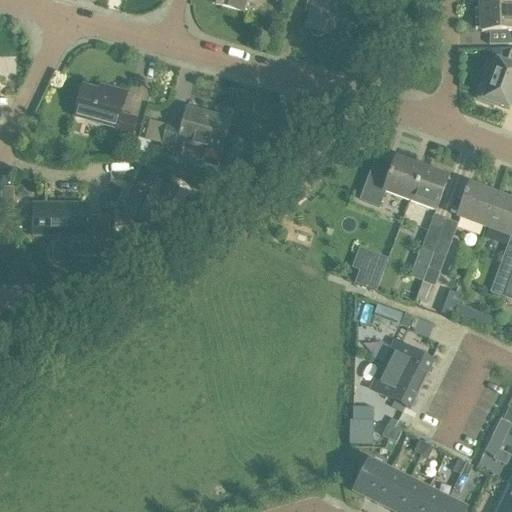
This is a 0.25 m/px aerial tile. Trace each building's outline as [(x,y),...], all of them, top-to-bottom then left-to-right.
[(209,0),(210,1),(213,2),(213,4),(244,13),(247,0),(209,0)] [(313,0),(305,30),(311,31),(311,33),(313,36),(319,38),(323,37),(323,35),(339,39),(349,0),(313,0)] [(509,45),(511,44),(511,5),(480,7),(481,33),(508,31),(509,45)] [(507,108),(511,94),(511,93),(511,52),(509,52),(504,65),(496,62),(488,86),(482,84),(476,100),(491,106),(492,103),(507,108)] [(131,143),(137,120),(121,116),(127,94),(102,87),(101,92),(84,88),(76,119),(118,130),(115,139),(131,143)] [(223,154),(223,152),(229,154),(234,136),(228,134),(231,122),(187,110),(182,130),(168,126),(162,148),(182,153),(185,144),(223,154)] [(138,140),(135,151),(146,155),(150,143),(138,140)] [(376,160),(360,202),(378,209),(384,193),(409,202),(421,168),(395,158),(392,166),(380,161),(376,160)] [(434,212),(447,178),(421,168),(409,202),(410,203),(434,212)] [(125,191),(117,209),(122,212),(119,217),(147,231),(158,236),(181,189),(170,184),(142,170),(131,194),(125,191)] [(456,219),(484,229),(496,197),(468,186),(456,219)] [(1,218),(13,219),(13,190),(1,190),(1,218)] [(509,202),(496,197),(484,229),(488,231),(511,240),(511,238),(511,197),(509,202)] [(98,243),(98,217),(85,217),(85,206),(33,205),(32,236),(58,237),(58,243),(55,243),(52,246),(53,260),(57,264),(71,264),(74,261),(74,258),(97,258),(97,243),(98,243)] [(432,253),(445,219),(435,216),(422,249),(432,253)] [(98,217),(98,243),(109,243),(109,218),(98,217)] [(428,305),(434,288),(458,224),(445,219),(432,253),(433,254),(422,284),(416,301),(428,305)] [(355,285),(377,293),(388,260),(360,250),(352,270),(360,273),(355,285)] [(511,267),(501,297),(511,301),(511,267)] [(49,284),(49,298),(92,298),(92,281),(62,281),(58,284),(49,284)] [(457,306),(460,296),(449,292),(441,314),(452,318),(457,306)] [(400,328),(404,316),(377,307),(373,318),(400,328)] [(457,307),(452,319),(488,333),(492,320),(457,307)] [(412,319),(404,316),(400,328),(408,331),(412,319)] [(396,345),(384,368),(422,387),(427,377),(426,376),(432,363),(396,345)] [(417,397),(422,387),(384,368),(373,392),(409,410),(416,396),(417,397)] [(389,441),(394,430),(387,426),(382,437),(389,441)] [(396,444),(401,433),(394,430),(389,441),(396,444)] [(492,438),(488,445),(499,451),(503,443),(492,438)] [(421,457),(426,446),(419,442),(414,453),(421,457)] [(488,445),(484,453),(495,458),(499,451),(488,445)] [(428,460),(433,449),(426,446),(421,457),(428,460)] [(460,476),(465,465),(458,461),(452,472),(460,476)] [(374,504),(389,472),(368,462),(365,469),(361,476),(360,478),(359,482),(353,494),(374,504)] [(467,479),(472,468),(465,465),(460,476),(467,479)] [(393,511),(409,482),(400,478),(389,472),(374,504),(385,510),(389,511),(393,511)] [(417,511),(428,492),(409,482),(393,511),(417,511)] [(511,511),(511,488),(509,487),(496,511),(511,511)] [(441,511),(447,501),(428,492),(417,511),(441,511)] [(447,501),(441,511),(466,511),(467,511),(447,501)]
